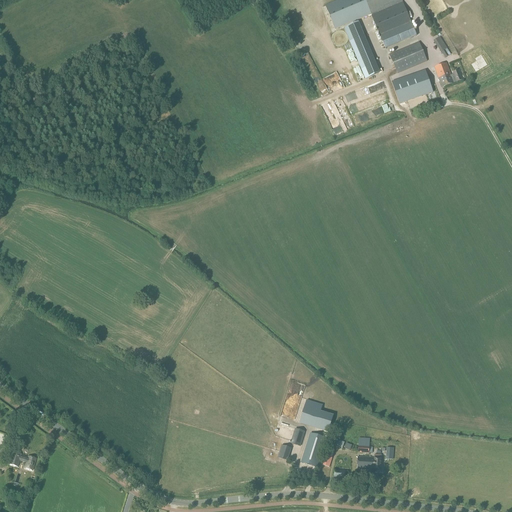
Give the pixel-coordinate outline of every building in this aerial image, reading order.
[(416,36),(401,0),(365,0),(386,49),(416,36)] [(372,66),(358,23),(343,28),(357,71),(372,66)] [(445,50),(448,49),(440,37),(433,41),(441,53),(442,52),(446,58),(449,56),(445,50)] [(398,74),(427,61),(419,42),(389,55),(398,74)] [(489,57),(482,59),(485,69),(490,67),(491,68),(495,66),(495,65),(499,63),(496,54),(493,55),(492,53),(499,50),(498,46),(485,51),(486,55),(488,55),(489,57)] [(454,74),(451,75),(447,63),(435,68),(442,88),(454,83),(462,80),(459,71),(453,73),(454,74)] [(370,67),(362,71),(365,77),(373,73),(370,67)] [(433,93),(425,71),(391,82),(399,104),(433,93)] [(351,100),(363,96),(361,91),(349,95),(351,100)] [(357,103),(358,108),(374,102),(372,97),(357,103)] [(323,107),(325,106),(323,103),(320,105),(325,116),(332,113),(329,108),(325,110),(323,107)] [(345,116),(341,118),(345,127),(350,124),(345,116)] [(332,118),(327,120),(335,136),(342,132),(339,125),(337,126),(332,118)] [(328,433),(332,421),(334,415),(322,412),(321,411),(323,405),(307,400),(306,402),(299,424),(328,433)] [(291,443),(301,446),(305,432),(296,429),(291,443)] [(326,439),(310,434),(301,463),(317,468),(326,439)] [(343,442),(345,438),(334,434),(332,438),(343,442)] [(370,439),(359,438),(358,453),(369,454),(370,439)] [(345,443),(338,440),(336,446),(343,448),(345,443)] [(287,461),(291,448),(281,445),(277,458),(287,461)] [(329,468),(335,450),(327,448),(322,465),(329,468)] [(32,471),(36,459),(28,457),(28,458),(21,456),(21,455),(13,452),(11,456),(9,463),(9,464),(17,467),(19,461),(26,463),(24,468),(32,471)] [(357,470),(374,471),(381,471),(381,458),(381,455),(375,455),(375,457),(358,457),(357,470)] [(345,470),(335,469),(334,480),(345,481),(345,470)]
